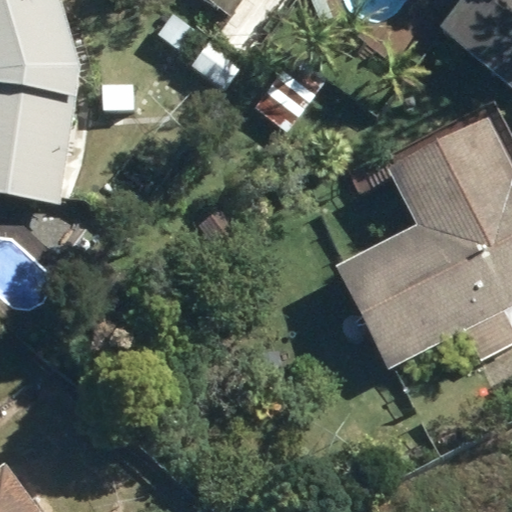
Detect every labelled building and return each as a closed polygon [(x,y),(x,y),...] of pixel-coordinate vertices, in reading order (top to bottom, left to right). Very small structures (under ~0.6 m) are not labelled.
[(0,0),(0,191),(59,202),(80,89),(56,0),(0,0)] [(187,0),(219,24),(237,0),(187,0)] [(511,0),(478,0),(441,54),(511,103),(511,0)] [(391,155),(424,225),(344,272),(398,363),(511,295),(511,139),(493,109),(391,155)] [(0,511),(48,511),(8,466),(0,470),(0,511)]
